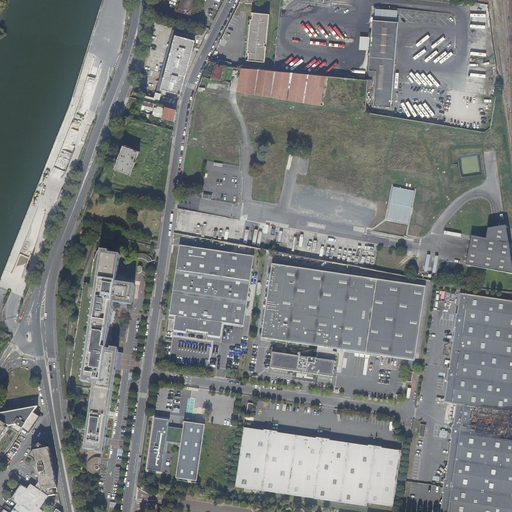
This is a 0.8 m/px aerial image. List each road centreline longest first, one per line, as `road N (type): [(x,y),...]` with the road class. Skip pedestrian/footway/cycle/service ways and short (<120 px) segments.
road 1 (residential): [(146,374),(189,91),(233,0)]
road 2 (primary): [(49,328),(57,259),(133,67),(145,0)]
road 3 (primary): [(137,0),(127,49),(39,291)]
road 4 (unclassified): [(146,374),(409,413)]
road 5 (primary): [(76,511),(50,341)]
road 6 (residential): [(125,511),(146,374)]
road 7 (primary): [(44,378),(69,511)]
